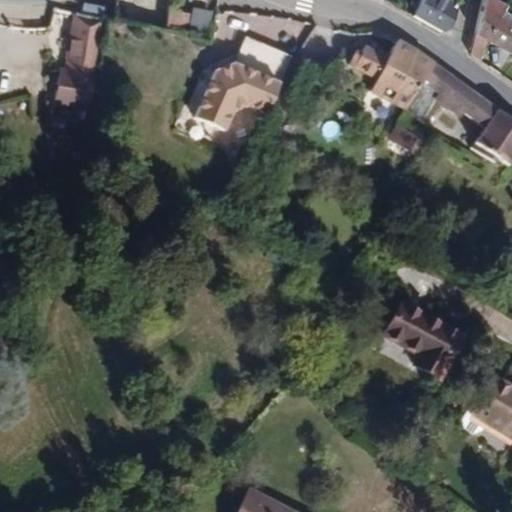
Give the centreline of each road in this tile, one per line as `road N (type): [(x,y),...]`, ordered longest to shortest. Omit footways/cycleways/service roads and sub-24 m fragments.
road 1 (residential): [(300,0),(374,16),(453,60)]
road 2 (unknown): [(511,342),(393,279)]
